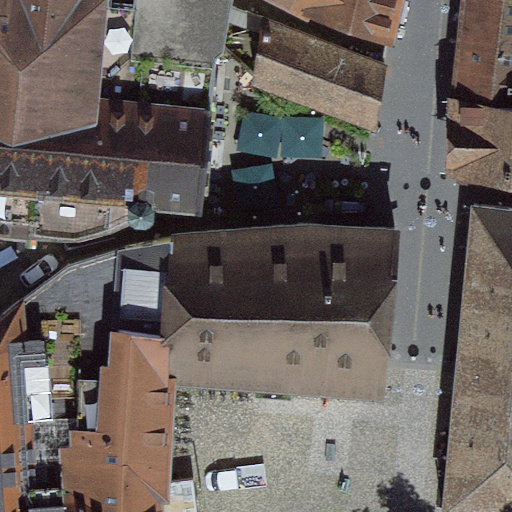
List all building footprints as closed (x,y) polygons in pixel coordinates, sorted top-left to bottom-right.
[(0,0),(0,225),(41,229),(66,0),(0,0)] [(109,216),(135,0),(66,0),(41,229),(105,235),(109,216)] [(234,0),(135,0),(109,216),(154,221),(156,200),(204,206),(218,55),(227,49),(234,0)] [(391,39),(398,0),(291,0),(315,12),(391,39)] [(511,0),(469,0),(462,95),(511,102),(511,0)] [(392,67),(265,19),(257,78),(381,124),(392,67)] [(511,102),(462,95),(458,170),(511,176),(511,102)] [(511,210),(475,204),(469,297),(511,304),(511,210)] [(377,387),(392,234),(303,224),(193,234),(130,246),(123,323),(172,328),(171,373),(377,387)] [(72,265),(24,301),(28,357),(120,357),(123,323),(130,246),(72,265)] [(511,304),(469,297),(458,392),(448,485),(445,509),(511,510),(511,304)] [(28,357),(24,301),(0,319),(0,500),(36,498),(35,475),(28,357)] [(0,511),(199,511),(196,481),(166,484),(171,373),(172,328),(123,323),(120,357),(28,357),(35,475),(47,473),(45,446),(72,444),(77,494),(36,498),(0,500),(0,511)]
